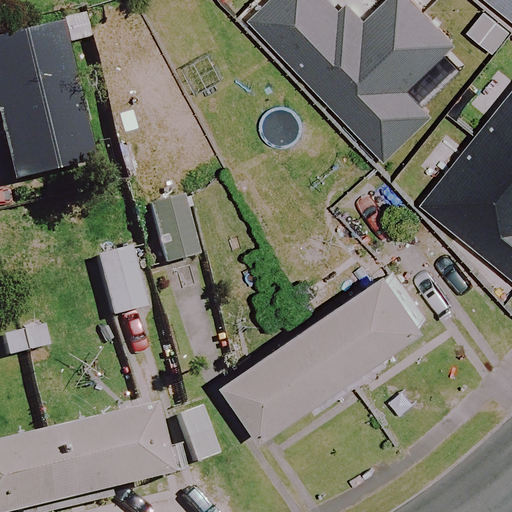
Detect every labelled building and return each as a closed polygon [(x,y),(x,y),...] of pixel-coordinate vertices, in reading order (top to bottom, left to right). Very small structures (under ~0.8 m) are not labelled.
[(340,0),(271,0),(253,17),(389,156),(435,111),(411,87),(459,41),(419,0),(388,0),(370,18),(352,0),(351,0),(346,6),(340,0)] [(511,0),(497,0),(511,11),(511,0)] [(85,164),(51,22),(0,34),(0,162),(5,184),(85,164)] [(511,93),(427,200),(511,267),(511,93)] [(368,180),(325,138),(299,164),(342,206),(368,180)] [(168,176),(141,183),(149,211),(142,213),(158,267),(192,257),(168,176)] [(139,311),(122,245),(89,254),(106,320),(139,311)] [(426,328),(387,271),(229,380),(267,436),(426,328)] [(0,511),(20,511),(155,479),(138,410),(0,443),(0,511)]
